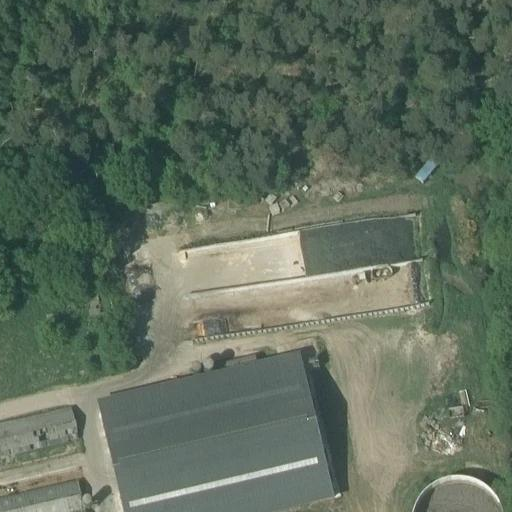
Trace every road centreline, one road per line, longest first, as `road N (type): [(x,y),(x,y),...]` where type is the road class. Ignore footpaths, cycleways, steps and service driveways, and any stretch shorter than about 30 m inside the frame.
road 1 (track): [(494,0),(511,393)]
road 2 (track): [(284,0),(387,14),(467,0)]
